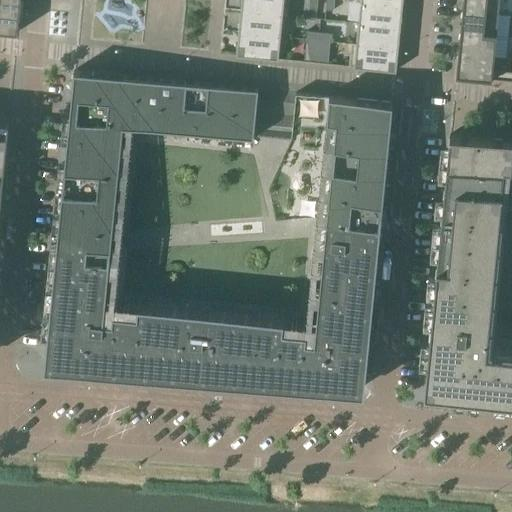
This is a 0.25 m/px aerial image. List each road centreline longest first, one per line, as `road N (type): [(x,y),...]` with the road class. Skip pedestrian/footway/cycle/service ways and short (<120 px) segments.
road 1 (residential): [(381,416),(422,0)]
road 2 (residential): [(9,387),(44,0)]
road 3 (residential): [(381,416),(9,387)]
road 4 (residential): [(4,440),(375,471)]
road 5 (residential): [(375,471),(511,484)]
road 6 (residential): [(511,427),(381,416)]
